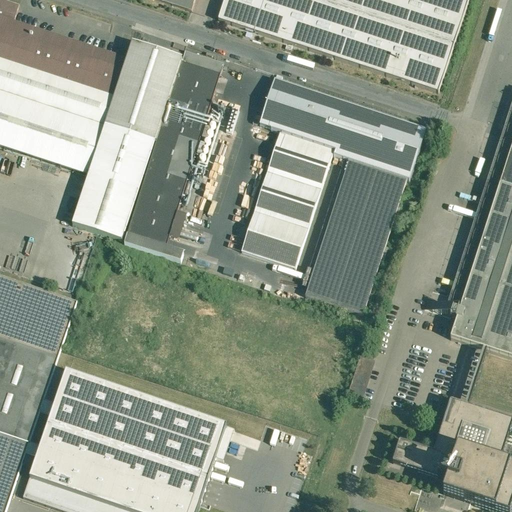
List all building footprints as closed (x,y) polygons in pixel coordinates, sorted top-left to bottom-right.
[(20,6),(0,0),(0,16),(15,22),(20,6)] [(196,0),(153,0),(192,13),(196,0)] [(470,0),(469,0),(226,0),(219,22),(439,94),(470,0)] [(15,22),(0,16),(0,93),(106,128),(128,59),(15,22)] [(183,61),(133,45),(128,59),(106,128),(155,145),(183,61)] [(198,57),(186,53),(183,61),(184,61),(182,65),(195,69),(198,57)] [(225,65),(198,57),(195,69),(221,77),(225,65)] [(182,65),(125,247),(181,264),(184,255),(167,250),(218,86),(221,77),(195,69),(182,65)] [(425,130),(274,81),(259,128),(281,135),(335,153),(333,159),(349,164),(408,183),(425,130)] [(106,128),(0,93),(0,148),(90,178),(139,194),(155,145),(106,128)] [(511,119),(454,299),(464,302),(457,321),(451,341),(511,360),(511,119)] [(281,135),(242,254),(296,271),(333,159),(335,153),(281,135)] [(408,183),(349,164),(305,299),(364,318),(408,183)] [(139,194),(90,178),(73,227),(122,243),(139,194)] [(196,263),(186,260),(184,266),(194,269),(196,263)] [(12,439),(0,474),(0,511),(6,511),(26,456),(44,402),(78,304),(0,277),(0,339),(41,354),(12,439)] [(460,313),(428,302),(425,311),(457,321),(460,313)] [(41,354),(0,339),(0,435),(12,439),(41,354)] [(348,395),(363,400),(375,363),(360,358),(348,395)] [(56,406),(44,402),(26,456),(37,460),(24,500),(58,511),(199,511),(228,428),(66,374),(56,406)] [(511,427),(511,423),(451,404),(434,455),(400,444),(393,466),(479,493),(474,507),(492,511),(511,511),(511,468),(500,465),(511,427)] [(0,474),(12,439),(0,435),(0,474)]
